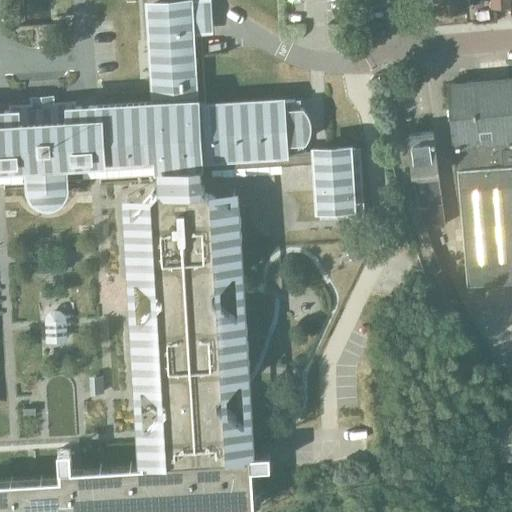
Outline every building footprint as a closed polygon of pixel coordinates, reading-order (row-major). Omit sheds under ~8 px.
[(509,0),(433,0),(434,10),(465,8),(464,0),(490,0),(491,8),(510,7),(509,0)] [(138,462),(138,472),(140,511),(184,511),(254,508),(252,468),(270,467),(269,453),(251,454),(250,434),(224,412),(218,412),(217,393),(223,392),(246,367),(243,326),(213,300),(212,290),(239,260),(237,219),(211,197),(205,197),(204,187),(198,187),(197,170),(317,162),(320,205),(340,204),(341,212),(359,211),(355,149),(299,152),(299,142),(304,142),(306,139),(308,135),(309,128),(309,122),(307,116),(304,112),(302,109),(295,110),(295,101),(193,107),(189,31),(202,30),(200,4),(180,5),(180,3),(175,3),(175,5),(151,7),(156,98),(54,103),(54,94),(29,95),(30,103),(8,104),(8,106),(0,106),(0,185),(25,184),(26,190),(27,194),(29,198),(33,202),(40,205),(42,206),(46,206),(50,206),(55,205),(60,202),(62,200),(66,194),(67,191),(67,187),(74,187),(74,181),(161,175),(161,187),(127,226),(130,267),(155,289),(162,288),(163,308),(156,308),(134,333),(136,374),(166,401),(167,410),(140,441),(142,462),(138,462)] [(511,361),(508,362),(510,379),(511,403),(511,78),(448,84),(453,147),(455,147),(467,284),(511,279),(511,361)] [(432,132),(408,136),(414,178),(425,177),(426,188),(429,207),(418,208),(420,214),(425,228),(445,225),(442,206),(441,202),(437,175),(438,175),(434,144),(435,144),(434,140),(432,132)] [(48,316),(47,320),(48,340),(64,339),(63,320),(62,316),(59,313),(55,312),(51,313),(48,316)] [(511,417),(497,419),(499,444),(501,459),(511,457),(511,417)] [(344,465),(344,467),(345,474),(369,473),(368,463),(344,465)] [(140,511),(138,472),(72,477),(70,477),(70,485),(0,489),(0,511),(140,511)]
